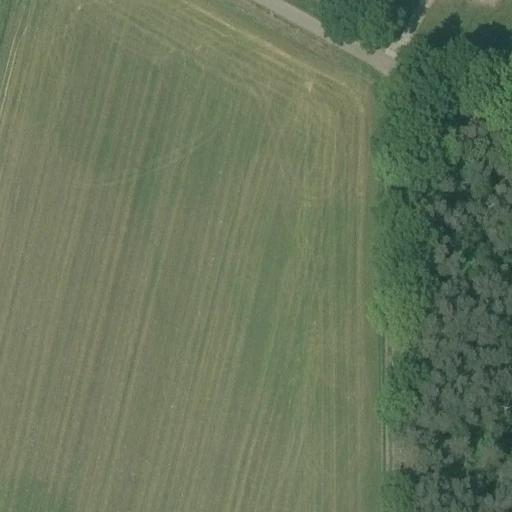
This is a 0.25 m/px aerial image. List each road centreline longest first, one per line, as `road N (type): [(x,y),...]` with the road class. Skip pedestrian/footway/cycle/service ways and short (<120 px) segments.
road 1 (track): [(395,511),(401,77)]
road 2 (unclassified): [(511,138),(261,0)]
